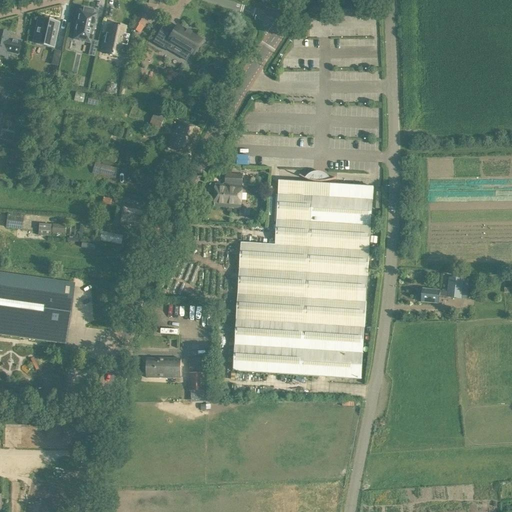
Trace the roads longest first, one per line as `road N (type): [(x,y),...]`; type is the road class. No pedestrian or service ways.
road 1 (tertiary): [(83,511),(105,402),(158,251),(229,107),(284,23)]
road 2 (unclassified): [(349,511),(387,318),(394,208),(387,0)]
